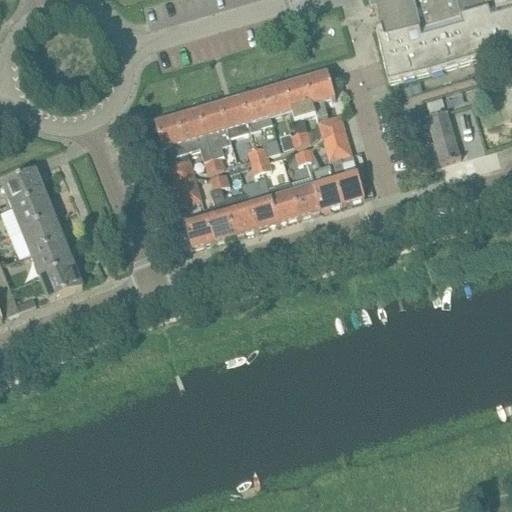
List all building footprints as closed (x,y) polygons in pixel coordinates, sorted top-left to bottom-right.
[(462,0),(368,0),(371,13),(377,11),(381,31),(376,32),(388,86),(429,76),(498,56),(499,56),(499,55),(500,55),(489,18),(470,24),(462,0)] [(498,56),(500,61),(511,57),(511,0),(462,0),(470,24),(489,18),(500,55),(499,55),(499,56),(498,56)] [(327,76),(305,83),(313,108),(316,118),(318,126),(329,122),(324,105),(335,101),(327,76)] [(305,83),(284,89),(291,114),(298,138),(306,135),(307,135),(303,122),(316,118),(313,108),(305,83)] [(284,89),(263,96),(270,121),(291,114),(284,89)] [(263,96),(241,102),(248,127),(251,136),(261,133),(260,131),(272,127),(270,121),(263,96)] [(220,108),(227,133),(248,127),(241,102),(220,108)] [(220,108),(198,115),(206,140),(213,164),(221,162),(224,161),(221,152),(232,149),(230,143),(227,133),(220,108)] [(198,115),(177,121),(187,157),(200,153),(207,177),(216,174),(213,164),(206,140),(198,115)] [(440,168),(461,162),(447,116),(426,122),(440,168)] [(343,131),(340,119),(318,126),(319,131),(321,137),(343,131)] [(177,121),(155,127),(162,152),(173,149),(176,160),(165,163),(167,171),(171,182),(193,175),(187,157),(177,121)] [(321,137),(319,131),(309,134),(307,135),(306,135),(310,147),(321,137)] [(306,135),(298,138),(302,149),(310,147),(306,135)] [(290,137),(280,141),(284,154),(293,152),(302,149),(298,138),(291,140),(290,137)] [(357,177),(346,180),(342,167),(353,163),(345,137),(323,143),(331,169),(342,208),(364,202),(357,177)] [(263,151),(256,153),(259,165),(268,162),(267,160),(280,156),(280,155),(277,143),(262,148),(263,151)] [(256,153),(248,156),(250,164),(251,167),(259,165),(256,153)] [(307,166),(315,164),(312,153),(303,155),(307,166)] [(298,169),(307,166),(303,155),(295,157),(298,169)] [(315,164),(307,166),(311,180),(321,215),(342,208),(331,169),(321,172),(314,159),(315,164)] [(221,162),(213,164),(216,174),(224,172),(221,162)] [(259,165),(263,176),(271,174),(268,162),(259,165)] [(255,178),(263,176),(259,165),(251,167),(255,178)] [(2,188),(12,212),(45,198),(36,175),(2,188)] [(221,192),(229,190),(226,178),(217,180),(221,192)] [(213,194),(221,192),(217,180),(209,183),(213,194)] [(311,180),(289,186),(299,221),(321,215),(311,180)] [(179,210),(201,204),(195,181),(172,187),(179,210)] [(256,194),(246,197),(257,234),(278,227),(268,193),(265,183),(254,187),(256,194)] [(299,221),(289,186),(268,193),(278,227),(299,221)] [(246,197),(224,203),(235,240),(257,234),(246,197)] [(54,221),(45,198),(12,212),(21,235),(54,221)] [(214,246),(235,240),(223,200),(211,203),(216,219),(206,221),(214,246)] [(21,235),(30,258),(64,244),(54,221),(21,235)] [(206,221),(184,228),(191,253),(214,246),(206,221)] [(73,267),(64,244),(30,258),(39,281),(73,267)] [(39,281),(48,304),(82,291),(73,267),(39,281)] [(0,269),(0,296),(10,293),(0,270),(0,269)] [(19,316),(10,293),(0,296),(0,300),(8,320),(19,316)]
